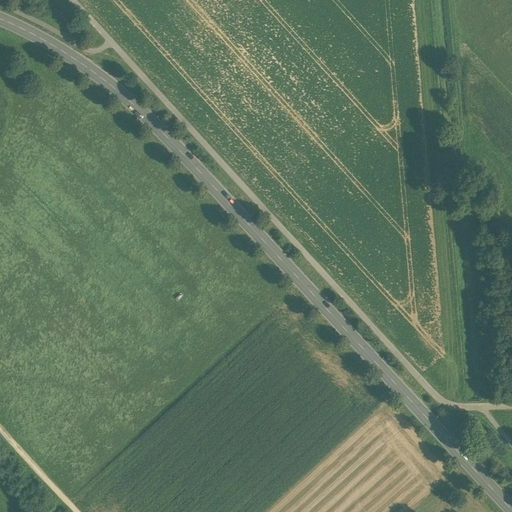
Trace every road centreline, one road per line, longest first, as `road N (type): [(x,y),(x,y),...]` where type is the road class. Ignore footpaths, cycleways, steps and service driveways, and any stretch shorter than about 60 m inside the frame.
road 1 (secondary): [(511,511),(132,104),(67,54),(0,20)]
road 2 (track): [(72,0),(439,400),(511,407)]
